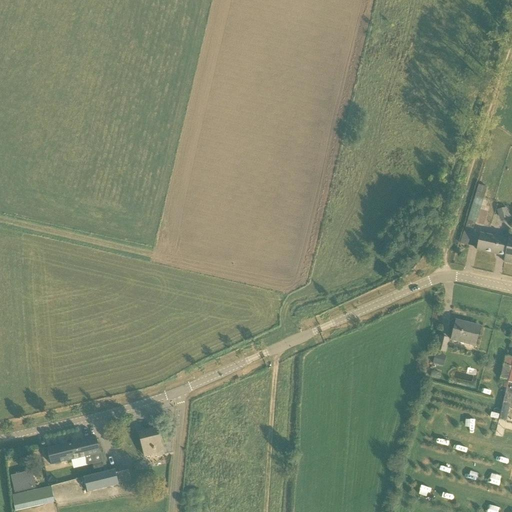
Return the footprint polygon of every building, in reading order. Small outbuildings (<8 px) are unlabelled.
[(467,246),(487,188),(479,185),(468,221),(460,244),(467,246)] [(506,207),(497,210),(499,220),(509,217),(506,207)] [(505,256),(509,240),(480,234),(477,250),(505,256)] [(451,340),(475,346),(480,327),(469,324),(468,327),(455,324),(451,340)] [(445,352),(449,339),(440,337),(437,350),(445,352)] [(433,364),(444,367),(447,356),(436,353),(433,364)] [(511,358),(506,357),(504,365),(500,378),(509,381),(499,420),(506,422),(510,407),(511,407),(511,358)] [(155,454),(155,457),(164,455),(157,428),(145,431),(146,434),(140,435),(145,457),(155,454)] [(97,437),(48,449),(51,465),(100,453),(97,437)] [(119,483),(131,480),(127,467),(84,478),(88,493),(119,485),(119,483)] [(466,478),(475,478),(476,469),(467,469),(466,478)] [(32,471),(11,476),(15,493),(37,488),(32,471)] [(15,511),(39,505),(36,490),(12,496),(15,511)] [(441,502),(449,504),(451,496),(443,494),(441,502)] [(463,509),(471,511),(474,503),(466,500),(463,509)]
